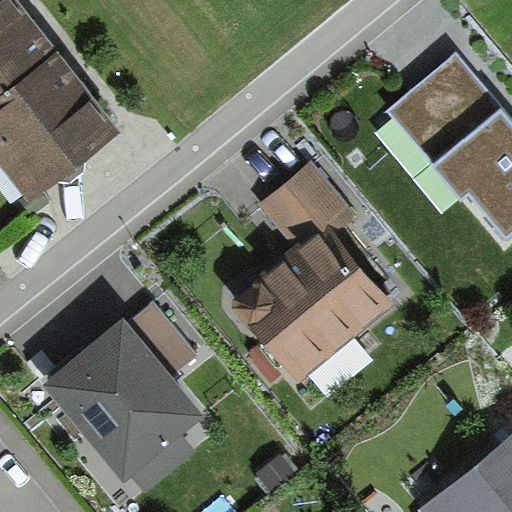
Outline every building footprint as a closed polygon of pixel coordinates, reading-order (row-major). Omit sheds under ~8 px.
[(0,0),(0,148),(30,185),(127,105),(40,0),(0,0)] [(508,219),(511,215),(511,110),(458,47),(394,101),(462,180),(472,174),(508,219)] [(228,287),(299,373),(393,296),(321,208),(340,193),(311,158),(260,200),(290,237),(228,287)] [(126,302),(45,369),(125,464),(130,459),(148,481),(194,443),(176,421),(203,399),(174,364),(195,347),(152,296),(134,311),(126,302)] [(511,511),(511,425),(419,500),(429,511),(511,511)]
